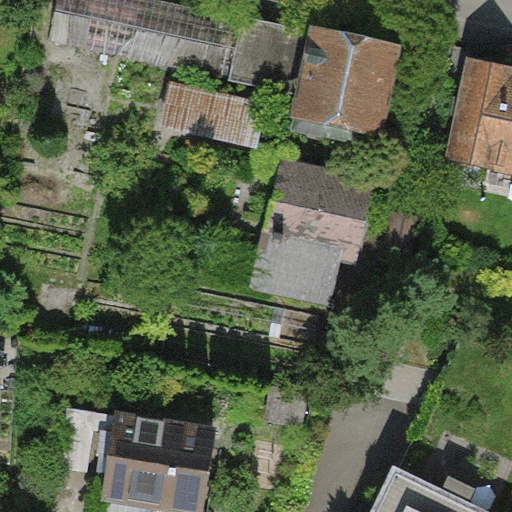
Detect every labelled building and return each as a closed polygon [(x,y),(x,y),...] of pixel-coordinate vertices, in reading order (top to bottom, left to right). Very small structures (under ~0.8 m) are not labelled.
[(408,60),(271,34),(259,97),(304,105),(300,128),(391,145),(408,60)] [(511,81),(461,73),(445,169),(511,180),(511,81)] [(361,182),(282,167),(256,300),(336,315),(361,182)] [(122,403),(220,427),(227,398),(129,374),(122,403)] [(219,511),(227,443),(122,432),(113,511),(219,511)] [(503,511),(397,462),(372,511),(503,511)]
